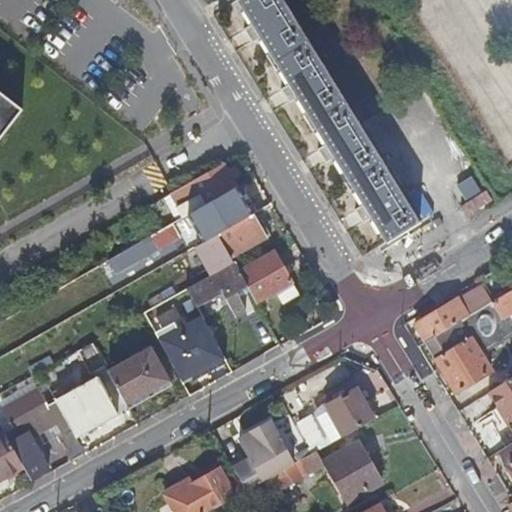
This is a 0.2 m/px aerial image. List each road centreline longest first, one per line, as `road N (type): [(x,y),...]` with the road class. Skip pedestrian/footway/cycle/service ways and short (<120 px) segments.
road 1 (residential): [(368,318),(17,511)]
road 2 (residential): [(170,0),(368,318)]
road 3 (residential): [(368,318),(487,511)]
road 4 (residential): [(511,229),(368,318)]
